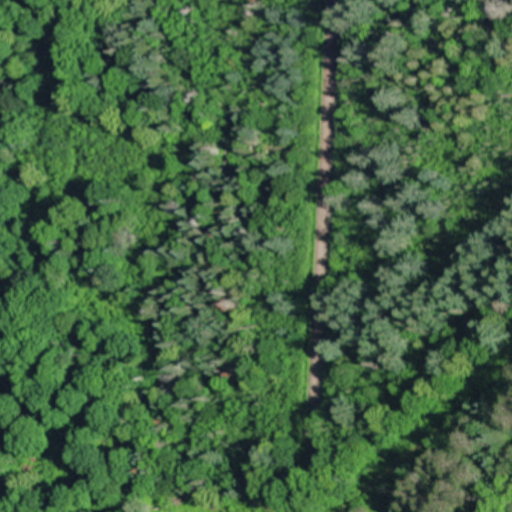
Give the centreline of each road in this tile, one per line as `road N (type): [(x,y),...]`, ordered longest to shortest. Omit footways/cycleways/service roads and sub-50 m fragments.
road 1 (residential): [(307,511),(330,0)]
road 2 (residential): [(364,511),(511,358)]
